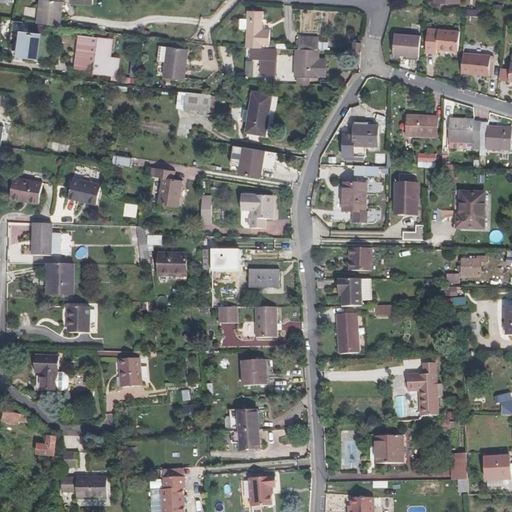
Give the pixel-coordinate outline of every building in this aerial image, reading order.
[(62,2),(48,0),(41,0),(38,24),(59,26),(62,2)] [(263,19),(248,18),(246,48),(252,48),(262,48),(262,45),(270,45),(270,30),(263,29),(263,19)] [(13,21),(11,39),(20,40),(19,56),(38,58),(41,34),(30,33),(22,32),(23,22),(13,21)] [(31,25),(30,33),(41,34),(46,35),(47,27),(31,25)] [(459,51),(460,31),(428,28),(426,53),(437,54),(437,49),(459,51)] [(419,57),(421,36),(395,33),(393,55),(419,57)] [(113,39),(78,35),(74,69),(94,71),(94,74),(113,76),(112,80),(117,81),(120,59),(110,57),(113,39)] [(299,37),(298,50),(318,50),(319,42),(319,38),(299,37)] [(331,43),(319,42),(318,50),(331,51),(331,43)] [(361,52),(362,43),(353,42),(353,51),(361,52)] [(189,49),(160,46),(158,61),(165,62),(163,77),(185,80),(189,49)] [(276,61),(277,49),(262,48),(252,48),(251,60),(261,60),(260,75),(276,76),(276,61)] [(298,50),(297,49),(296,77),(298,77),(310,78),(318,78),(318,50),(298,50)] [(491,56),(463,53),(462,73),(489,76),(491,56)] [(246,61),(246,76),(256,76),(255,60),(246,61)] [(184,109),(186,92),(179,91),(177,108),(184,109)] [(210,112),(212,95),(186,92),(184,109),(210,112)] [(265,135),(272,95),(253,92),(250,110),(248,122),(246,132),(265,135)] [(438,117),(408,116),(407,137),(438,138),(438,117)] [(481,122),(475,122),(475,120),(450,119),(450,142),(474,143),(474,144),(474,148),(481,149),(481,122)] [(511,142),(511,128),(488,127),(489,123),(481,122),(481,149),(511,151),(511,142)] [(379,127),(355,126),(354,135),(344,135),(343,157),(344,157),(354,157),(365,157),(366,147),(378,148),(379,127)] [(68,145),(52,141),(50,152),(66,155),(68,145)] [(240,165),(243,147),(234,146),(231,164),(240,165)] [(240,165),(239,174),(262,178),(266,151),(243,147),(240,165)] [(131,168),(133,158),(115,155),(113,165),(131,168)] [(437,155),(419,155),(419,168),(436,168),(437,155)] [(379,178),(380,168),(370,166),(368,176),(379,178)] [(176,171),(156,168),(155,177),(163,178),(159,203),(179,207),(183,181),(175,179),(176,171)] [(28,200),(28,202),(40,204),(43,182),(15,177),(11,197),(28,200)] [(102,185),(73,178),(68,198),(97,205),(102,185)] [(367,184),(344,183),(344,212),(353,212),(353,224),(368,224),(368,212),(366,212),(367,184)] [(418,184),(396,183),(396,216),(405,216),(405,213),(418,213),(418,184)] [(485,229),(486,193),(461,192),(460,216),(458,216),(457,228),(485,229)] [(274,196),(253,195),(242,195),(242,211),(253,211),(252,219),(251,219),(250,228),(267,229),(267,219),(273,220),(274,196)] [(212,225),(212,201),(202,201),(202,224),(212,225)] [(58,228),(58,224),(34,224),(33,255),(52,256),(52,254),(61,254),(62,234),(52,234),(53,228),(58,228)] [(147,227),(137,227),(142,265),(152,265),(147,236),(147,227)] [(417,227),(417,233),(404,233),(404,241),(424,242),(424,227),(417,227)] [(373,248),(350,248),(350,271),(372,271),(373,248)] [(240,250),(212,249),(212,250),(212,270),(212,273),(240,273),(240,250)] [(204,270),(212,270),(212,250),(204,250),(204,270)] [(187,273),(187,254),(159,253),(159,276),(169,276),(169,273),(187,273)] [(481,260),(463,260),(463,276),(481,276),(481,260)] [(73,264),(50,264),(50,286),(49,286),(49,296),(73,296),(73,264)] [(280,270),(250,270),(250,287),(280,287),(280,270)] [(460,275),(447,275),(447,283),(460,283),(460,275)] [(362,279),(339,279),(339,293),(342,293),(342,296),(342,307),(363,307),(363,300),(362,280),(362,279)] [(373,300),(372,279),(362,280),(363,300),(373,300)] [(453,298),(453,306),(466,306),(466,298),(453,298)] [(156,303),(143,303),(143,311),(149,310),(149,321),(156,320),(156,303)] [(377,315),(396,316),(396,306),(377,305),(377,315)] [(69,307),(69,324),(71,324),(71,333),(90,333),(91,307),(69,307)] [(238,324),(238,307),(220,308),(220,324),(238,324)] [(278,338),(278,307),(256,307),(257,338),(278,338)] [(361,353),(358,313),(337,315),(340,354),(361,353)] [(59,356),(37,356),(37,373),(42,373),(41,390),(58,391),(59,356)] [(141,358),(121,359),(122,388),(143,386),(141,358)] [(267,360),(242,361),(244,387),(268,385),(267,360)] [(437,364),(423,365),(423,374),(437,374),(437,364)] [(423,374),(408,375),(409,392),(420,392),(421,416),(439,415),(437,374),(423,374)] [(182,390),(183,401),(191,400),(190,389),(182,390)] [(33,417),(5,410),(2,421),(18,425),(20,420),(32,423),(33,417)] [(258,411),(239,412),(242,450),(261,448),(258,411)] [(54,456),(56,437),(48,436),(47,445),(39,444),(37,454),(54,456)] [(404,436),(376,436),(376,447),(376,464),(405,464),(404,436)] [(79,453),(64,453),(64,468),(79,468),(79,453)] [(467,453),(451,454),(452,480),(468,479),(467,453)] [(511,456),(486,458),(487,481),(511,479),(511,456)] [(277,487),(276,476),(250,479),(252,508),(273,506),(272,495),(272,487),(277,487)] [(108,477),(77,477),(62,477),(62,493),(77,493),(77,499),(108,499),(108,477)] [(186,489),(185,477),(164,478),(165,490),(162,490),(163,511),(185,511),(184,489),(186,489)] [(152,480),(153,511),(162,511),(162,480),(152,480)] [(374,498),(351,499),(352,511),(349,511),(374,511),(374,498)]
